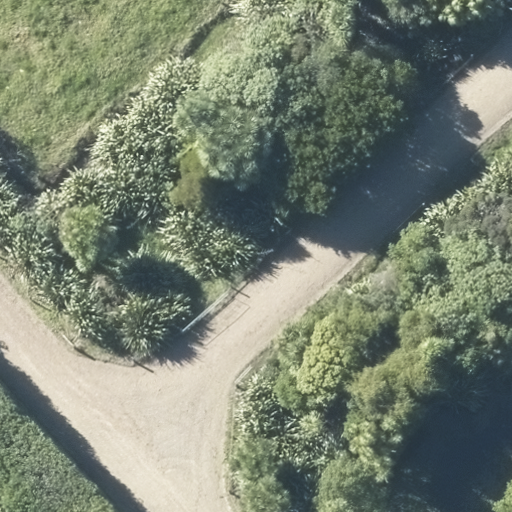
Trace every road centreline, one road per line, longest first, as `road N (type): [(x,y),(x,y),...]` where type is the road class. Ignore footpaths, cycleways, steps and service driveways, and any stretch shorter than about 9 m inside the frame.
road 1 (track): [(511,83),(131,460)]
road 2 (track): [(178,511),(0,317)]
